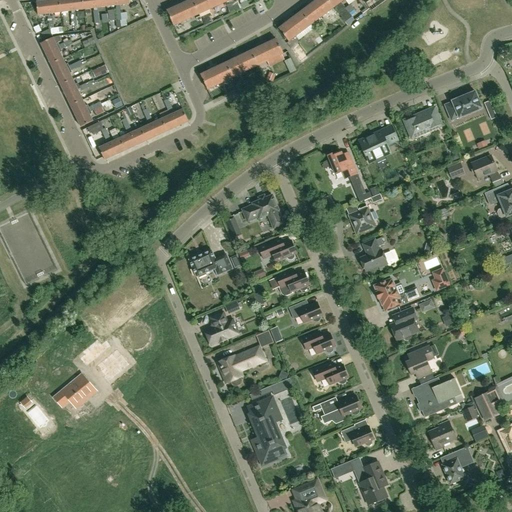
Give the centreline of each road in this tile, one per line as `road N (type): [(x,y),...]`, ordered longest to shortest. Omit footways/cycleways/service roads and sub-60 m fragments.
road 1 (residential): [(266,511),(162,262),(200,218),(274,160)]
road 2 (residential): [(419,501),(274,160)]
road 3 (residential): [(10,0),(84,155),(100,172),(202,124),(183,66)]
road 4 (residential): [(274,160),(486,63)]
road 5 (track): [(165,511),(150,485),(155,441),(112,397)]
road 6 (residential): [(183,66),(296,0)]
